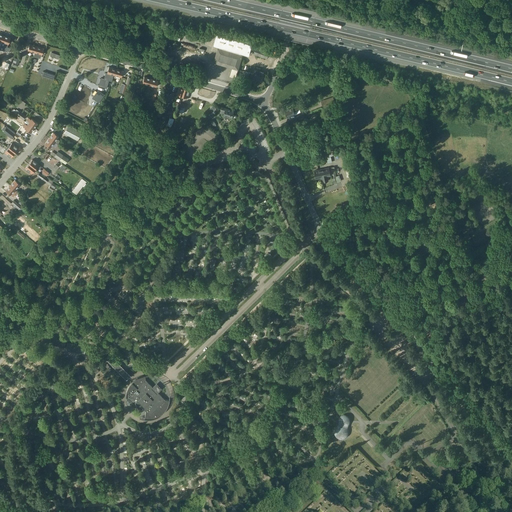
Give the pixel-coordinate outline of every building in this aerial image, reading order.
[(218,48),(214,62),(232,68),(230,76),(235,78),(238,69),(242,55),(243,52),(249,54),(251,46),(254,47),(255,43),(252,43),(216,33),(213,44),(219,45),(218,48)] [(3,36),(1,41),(8,44),(10,38),(3,36)] [(27,51),(34,53),(36,46),(29,44),(27,51)] [(43,48),(36,46),(34,53),(42,55),(43,48)] [(269,51),(255,46),(252,53),(266,58),(266,59),(267,59),(269,51)] [(114,75),(116,69),(109,67),(107,73),(114,75)] [(261,69),(255,67),(251,77),(257,79),(257,78),(262,79),(262,78),(263,78),(263,76),(264,73),(260,71),(261,69)] [(116,69),(114,75),(121,77),(123,71),(116,69)] [(125,94),(128,85),(122,84),(119,92),(125,94)] [(184,88),(182,98),(187,99),(190,90),(184,88)] [(321,101),(323,107),(335,103),(333,97),(321,101)] [(213,104),(207,112),(211,115),(217,107),(213,104)] [(293,108),(285,111),(288,117),(295,114),(294,112),(300,109),(298,105),(293,108)] [(222,107),(221,110),(225,111),(224,115),(232,117),(234,111),(222,107)] [(16,115),(17,115),(23,119),(27,115),(20,110),(19,111),(16,115)] [(28,123),(34,128),(38,123),(32,119),(31,120),(28,118),(27,120),(29,122),(28,123)] [(34,128),(28,123),(27,125),(25,123),(23,125),(25,127),(25,128),(31,133),(34,128)] [(68,125),(63,133),(77,140),(81,133),(68,125)] [(3,132),(11,139),(15,134),(6,128),(4,126),(2,130),(4,131),(3,132)] [(54,133),(49,138),(54,142),(57,138),(59,136),(54,133)] [(50,148),(54,142),(49,138),(45,144),(50,148)] [(8,145),(7,147),(14,153),(18,148),(11,143),(9,146),(8,145)] [(11,158),(14,153),(7,147),(5,149),(3,151),(4,152),(11,158)] [(69,158),(58,151),(54,156),(65,164),(69,158)] [(29,164),(36,170),(38,168),(37,167),(39,165),(32,159),(29,164)] [(347,176),(353,175),(351,162),(343,163),(344,170),(346,169),(347,176)] [(35,172),(36,170),(29,164),(25,169),(32,174),(34,171),(35,172)] [(329,168),(314,171),(316,179),(322,177),(323,182),(328,181),(327,176),(331,175),(329,168)] [(53,182),(39,173),(38,175),(51,185),(53,182)] [(10,186),(15,190),(20,184),(15,180),(10,186)] [(10,195),(15,190),(10,186),(6,191),(10,195)] [(22,206),(14,200),(12,203),(19,209),(22,206)] [(484,233),(472,239),(476,246),(487,240),(484,233)] [(418,239),(415,240),(418,246),(420,245),(421,246),(425,244),(425,243),(428,241),(425,236),(419,239),(418,239)] [(64,348),(65,342),(51,338),(49,344),(64,348)] [(71,351),(75,351),(75,350),(84,352),(86,352),(87,346),(67,343),(66,349),(71,350),(71,351)] [(105,371),(106,372),(109,369),(108,368),(110,367),(109,366),(111,365),(119,373),(119,372),(122,369),(112,358),(113,358),(109,354),(105,357),(104,357),(109,363),(108,364),(107,364),(105,365),(104,364),(101,367),(102,368),(100,369),(103,372),(105,371)] [(121,375),(126,380),(131,376),(126,371),(125,371),(126,371),(122,375),(121,375)] [(149,414),(150,413),(151,414),(164,401),(163,400),(164,399),(158,393),(157,394),(155,393),(157,391),(154,388),(152,389),(151,388),(152,387),(146,381),(145,382),(144,381),(131,393),(132,394),(131,396),(136,402),(135,403),(136,405),(136,406),(139,409),(139,408),(141,410),(143,408),(149,414)] [(339,422),(338,425),(336,427),(335,429),(335,432),(335,434),(337,436),(339,438),(341,439),(344,439),(346,438),(348,436),(349,434),(350,431),(350,430),(349,429),(349,428),(349,427),(349,425),(349,424),(351,422),(351,420),(351,417),(349,416),(348,414),(345,414),(343,414),(341,415),(340,417),(339,419),(339,422)]
